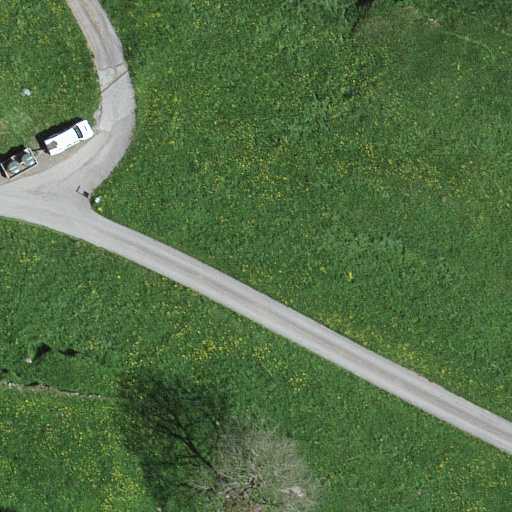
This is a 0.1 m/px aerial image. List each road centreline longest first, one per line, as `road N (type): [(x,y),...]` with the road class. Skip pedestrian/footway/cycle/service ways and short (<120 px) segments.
road 1 (track): [(0,202),(104,233),(511,437)]
road 2 (track): [(10,202),(127,131),(102,28),(83,0)]
